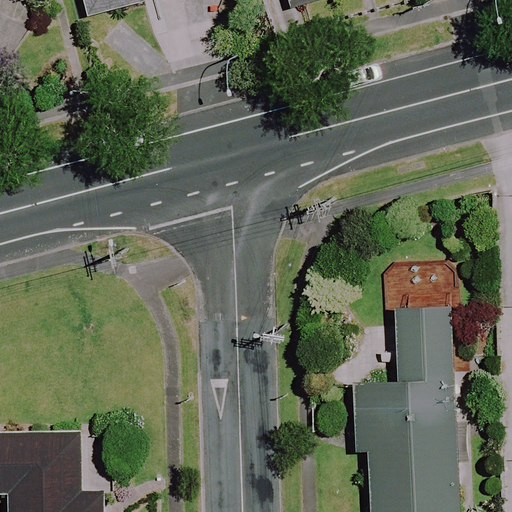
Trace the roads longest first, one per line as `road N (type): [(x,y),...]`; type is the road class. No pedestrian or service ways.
road 1 (residential): [(241,511),(233,206),(220,157)]
road 2 (tertiary): [(511,80),(220,157)]
road 3 (tertiary): [(220,157),(0,214)]
